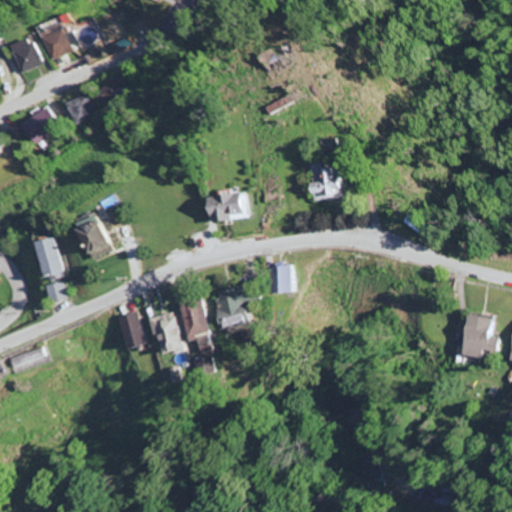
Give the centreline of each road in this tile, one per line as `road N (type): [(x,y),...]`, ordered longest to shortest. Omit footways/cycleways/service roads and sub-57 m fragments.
road 1 (tertiary): [(511,280),(367,244),(291,243),(189,267),(0,349)]
road 2 (residential): [(0,116),(169,33)]
road 3 (residential): [(311,241),(295,174),(257,92)]
road 4 (residential): [(242,511),(283,493),(332,429)]
